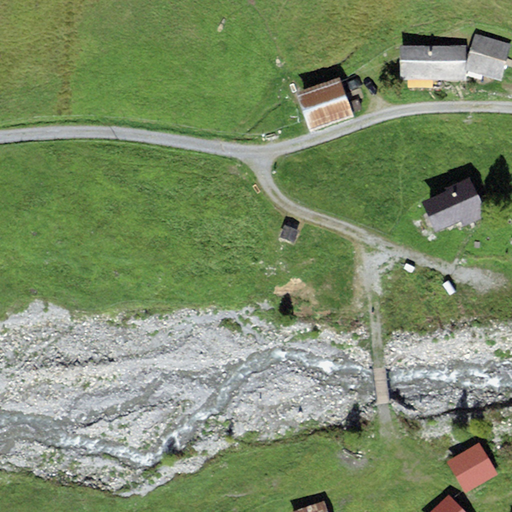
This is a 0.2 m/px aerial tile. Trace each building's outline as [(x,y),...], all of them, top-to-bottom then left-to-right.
[(509,43),(474,33),(466,64),(466,69),(500,79),(509,43)] [(466,64),(465,45),(399,45),(400,79),(466,78),(466,69),(466,64)] [(338,77),(295,92),(309,132),(352,117),(338,77)] [(469,177),(445,188),(446,190),(422,201),(436,231),(460,220),(463,225),(486,215),(469,177)] [(485,450),(457,467),(474,496),(503,479),(485,450)] [(463,511),(445,494),(428,511),(463,511)] [(327,511),(323,501),(290,511),(327,511)]
